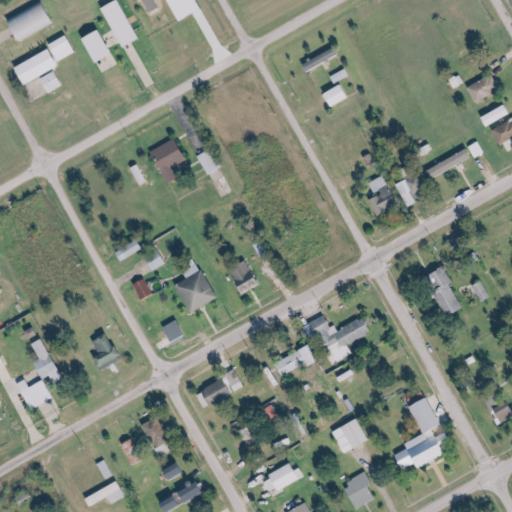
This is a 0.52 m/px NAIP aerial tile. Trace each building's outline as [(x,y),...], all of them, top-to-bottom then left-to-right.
[(144,39),(122,0),(121,0),(106,9),(127,48),(144,39)] [(163,8),(157,0),(146,0),(155,13),(163,8)] [(172,0),(181,21),(206,11),(201,0),(172,0)] [(13,20),(23,40),(58,22),(48,2),(13,20)] [(116,56),(105,31),(89,38),(99,63),(116,56)] [(79,52),(70,35),(53,45),(62,61),(79,52)] [(305,64),(309,72),(342,55),(337,47),(305,64)] [(20,67),(30,85),(63,66),(53,49),(20,67)] [(53,94),(67,85),(58,71),(44,79),(53,94)] [(479,102),(504,91),(497,75),(472,87),(479,102)] [(330,93),(337,106),(354,98),(347,84),(330,93)] [(511,115),(511,109),(510,105),(487,117),(492,127),(511,115)] [(508,143),(511,151),(511,150),(511,121),(496,129),(504,145),(508,143)] [(176,167),(190,160),(180,139),(155,150),(171,185),(181,180),(176,167)] [(476,158),(472,149),(431,170),(435,179),(476,158)] [(200,158),(211,176),(223,168),(212,150),(200,158)] [(411,207),(432,197),(422,174),(400,184),(411,207)] [(373,199),(381,216),(402,206),(388,176),(373,183),(379,196),(373,199)] [(149,249),(144,239),(122,251),(127,261),(149,249)] [(170,264),(164,253),(150,260),(156,271),(170,264)] [(263,285),(252,261),(234,269),(246,293),(263,285)] [(187,272),(191,279),(179,286),(195,314),(222,299),(202,264),(187,272)] [(449,318),(467,310),(448,268),(430,276),(449,318)] [(156,295),(149,279),(137,285),(145,301),(156,295)] [(485,303),(493,298),(484,282),(475,287),(485,303)] [(314,322),(334,364),(355,354),(350,345),(376,333),(368,317),(338,331),(330,315),(314,322)] [(168,327),(176,344),(190,337),(182,320),(168,327)] [(95,341),(103,355),(98,358),(105,370),(125,359),(110,333),(95,341)] [(67,379),(46,339),(35,344),(43,358),(38,361),(47,379),(54,376),(58,384),(67,379)] [(0,368),(9,364),(0,345),(0,368)] [(284,375),(309,364),(304,351),(278,361),(284,375)] [(207,409),(237,395),(230,379),(200,393),(207,409)] [(22,383),(32,410),(56,400),(48,380),(32,387),(30,380),(22,383)] [(413,403),(424,399),(420,390),(409,394),(413,403)] [(505,406),(501,393),(488,397),(492,410),(505,406)] [(428,434),(408,444),(411,449),(399,455),(406,470),(420,463),(422,468),(459,451),(449,430),(448,430),(434,399),(416,408),(428,434)] [(511,403),(500,410),(508,423),(511,420),(511,403)] [(147,424),(156,449),(172,443),(163,418),(147,424)] [(348,454),(373,441),(362,419),(337,432),(348,454)] [(147,461),(136,439),(126,444),(137,466),(147,461)] [(109,479),(116,476),(108,461),(101,464),(109,479)] [(305,477),(297,462),(272,475),(275,479),(268,483),(275,494),(305,477)] [(176,479),(189,473),(185,463),(171,469),(176,479)] [(369,473),(348,481),(358,509),(380,500),(369,473)] [(209,493),(202,480),(182,490),(189,503),(209,493)] [(90,499),(94,507),(112,497),(116,504),(130,496),(121,482),(90,499)] [(186,507),(183,495),(162,500),(165,511),(186,507)]
